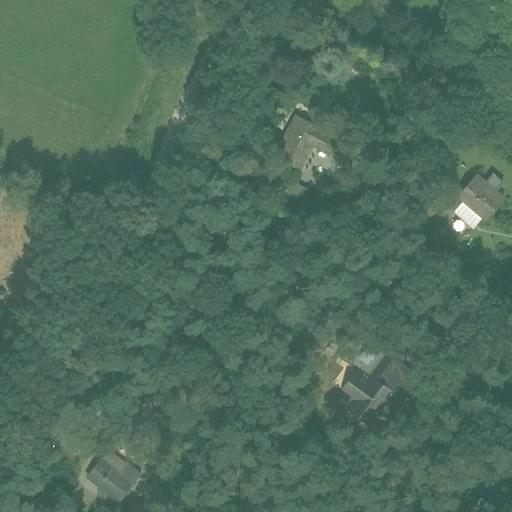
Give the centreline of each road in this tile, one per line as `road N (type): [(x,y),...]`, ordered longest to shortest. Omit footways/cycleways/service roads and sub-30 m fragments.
road 1 (track): [(267,0),(199,138),(0,422)]
road 2 (unknown): [(436,511),(511,391)]
